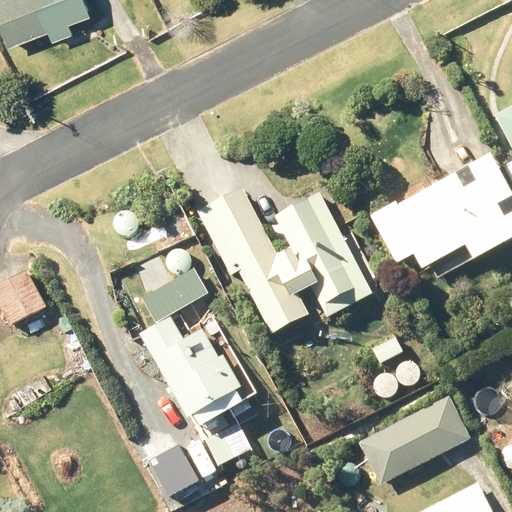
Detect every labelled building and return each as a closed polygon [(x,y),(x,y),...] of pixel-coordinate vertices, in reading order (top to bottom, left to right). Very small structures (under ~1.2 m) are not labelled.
[(56,24),(66,20),(57,0),(0,0),(0,31),(6,45),(41,30),(42,35),(58,29),(56,24)] [(511,102),(490,114),(511,155),(511,158),(499,165),(511,189),(511,102)] [(511,202),(486,153),(367,216),(392,262),(410,253),(417,267),(461,244),(469,259),(511,235),(511,202)] [(315,192),(271,215),(288,246),(274,253),(239,187),(194,211),(228,275),(234,271),(267,333),(304,313),(294,292),(307,286),(323,317),(368,293),(315,192)] [(183,248),(163,257),(186,306),(206,296),(183,248)] [(0,280),(0,314),(5,325),(42,307),(23,269),(0,280)] [(47,311),(52,320),(60,316),(55,306),(47,311)] [(135,334),(181,418),(186,415),(192,426),(252,394),(210,316),(186,329),(177,312),(135,334)] [(392,336),(370,348),(378,364),(401,352),(392,336)] [(411,354),(365,379),(380,407),(426,382),(411,354)] [(446,396),(356,442),(378,485),(468,439),(446,396)] [(208,449),(197,455),(206,471),(249,448),(234,421),(202,438),(208,449)] [(498,421),(478,427),(483,443),(504,436),(498,421)] [(441,462),(417,475),(430,499),(455,485),(441,462)] [(488,511),(473,483),(417,511),(488,511)]
